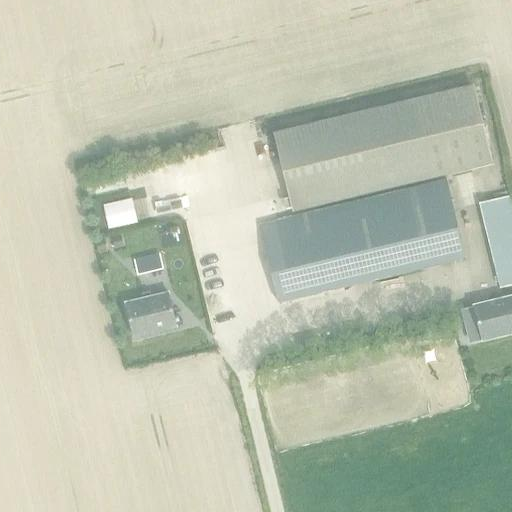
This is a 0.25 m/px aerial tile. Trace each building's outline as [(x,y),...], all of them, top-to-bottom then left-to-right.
[(277,135),(296,212),(488,166),(469,88),(277,135)] [(280,304),(465,259),(447,181),(261,226),(280,304)] [(500,289),(511,286),(511,202),(511,197),(479,204),(500,289)] [(160,254),(135,260),(139,275),(164,269),(163,267),(161,256),(160,254)] [(146,299),(126,304),(135,338),(177,328),(169,294),(153,297),(152,292),(145,294),(146,299)] [(483,342),(511,335),(511,297),(474,306),(483,342)]
